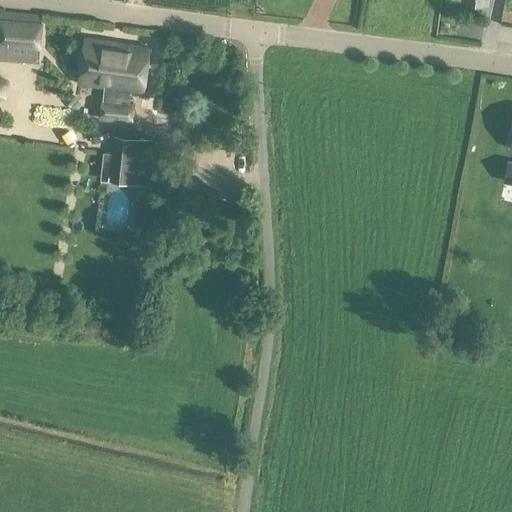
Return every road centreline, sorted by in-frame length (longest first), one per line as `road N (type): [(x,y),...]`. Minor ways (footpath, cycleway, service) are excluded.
road 1 (unclassified): [(237,511),(268,313),(253,32)]
road 2 (tertiary): [(511,66),(253,32)]
road 3 (tertiary): [(253,32),(12,0)]
